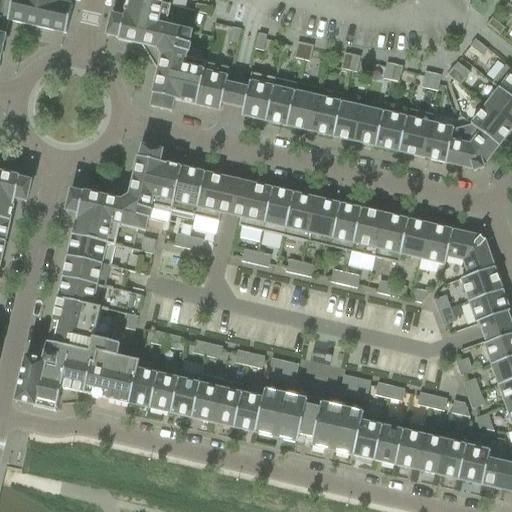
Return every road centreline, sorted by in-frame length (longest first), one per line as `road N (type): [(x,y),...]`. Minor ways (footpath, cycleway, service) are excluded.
road 1 (residential): [(53,431),(81,428),(443,511)]
road 2 (residential): [(491,210),(112,119)]
road 3 (residential): [(0,402),(60,155)]
